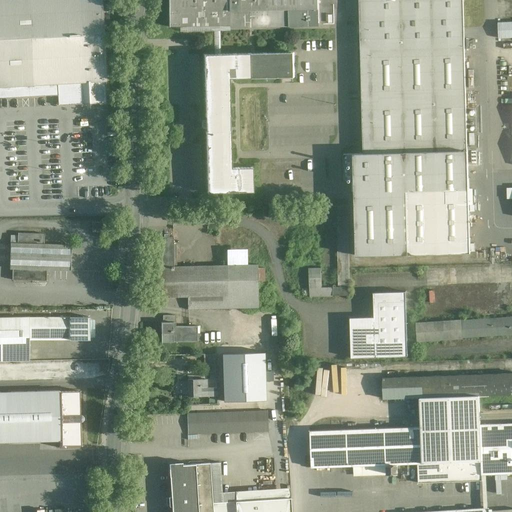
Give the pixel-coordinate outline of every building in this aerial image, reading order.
[(0,0),(0,98),(69,95),(105,93),(105,81),(107,81),(102,0),(0,0)] [(188,0),(168,0),(169,27),(170,27),(189,26),(188,0)] [(268,0),(188,0),(189,26),(289,24),(288,10),(269,10),(268,0)] [(318,0),(268,0),(269,10),(288,10),(289,24),(319,24),(318,0)] [(463,0),(359,0),(364,154),(344,154),(345,182),(354,181),(356,256),(409,254),(407,193),(469,191),(468,150),(467,151),(463,0)] [(294,53),(249,54),(203,55),(205,120),(202,120),(202,128),(205,128),(207,193),(253,192),(252,167),(231,168),(229,79),(295,78),(294,53)] [(469,191),(407,193),(409,254),(471,253),(469,191)] [(348,206),(331,206),(331,214),(337,214),(338,287),(321,287),(321,268),(309,268),(309,296),(350,295),(348,206)] [(10,269),(13,269),(13,280),(46,281),(46,270),(49,270),(66,271),(69,271),(70,246),(47,245),(44,245),(44,234),(18,233),(18,244),(11,244),(10,269)] [(256,265),(173,267),(172,237),(168,237),(168,235),(163,235),(163,237),(158,238),(158,268),(156,268),(157,298),(187,297),(187,310),(218,309),(218,308),(257,307),(257,308),(258,308),(256,265)] [(406,292),(374,293),(374,317),(376,357),(408,356),(406,292)] [(374,317),(350,318),(351,358),(376,357),(374,317)] [(511,317),(462,321),(464,337),(511,333),(511,317)] [(97,319),(0,321),(0,360),(34,359),(33,340),(72,339),(72,343),(98,342),(97,319)] [(462,321),(418,325),(419,341),(464,337),(462,321)] [(196,326),(174,327),(174,322),(162,322),(160,322),(160,342),(197,342),(196,326)] [(215,354),(203,355),(204,367),(209,366),(209,368),(216,368),(216,365),(215,354)] [(210,379),(200,379),(200,376),(187,374),(188,382),(182,383),(182,394),(188,395),(188,397),(207,397),(207,398),(209,398),(209,397),(217,396),(216,368),(209,368),(210,379)] [(511,425),(479,427),(479,401),(511,399),(511,376),(382,380),(383,403),(415,402),(416,431),(310,434),(311,471),(417,468),(418,484),(481,483),(481,478),(483,510),(457,511),(489,511),(489,510),(487,510),(485,478),(511,477),(511,425)] [(83,390),(0,393),(0,445),(63,443),(63,448),(85,448),(83,390)] [(271,412),(189,414),(190,433),(271,431),(271,412)] [(190,465),(172,467),(174,500),(175,511),(292,511),(291,490),(236,494),(236,501),(225,502),(222,463),(190,465)]
